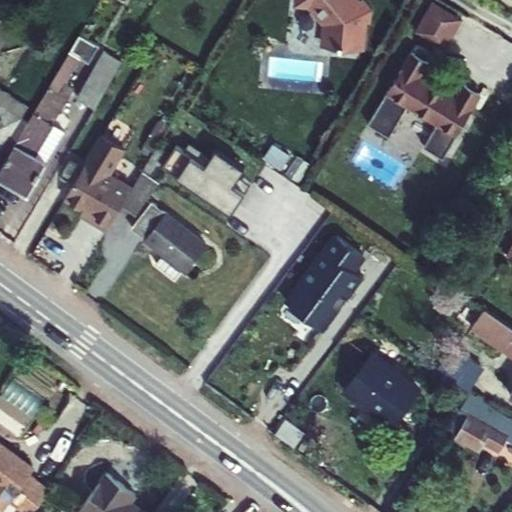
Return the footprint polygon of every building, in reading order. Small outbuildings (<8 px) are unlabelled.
[(314,5),(311,33),(348,35),(350,9),(356,9),(356,0),(304,0),(308,5),(314,5)] [(439,0),(432,0),(418,30),(450,46),(466,13),(439,0)] [(0,181),(10,188),(47,125),(35,118),(56,84),(47,79),(62,54),(71,60),(82,42),(64,32),(14,111),(0,103),(0,181)] [(379,70),(360,104),(381,117),(400,87),(425,103),(413,125),(429,133),(441,109),(437,106),(448,87),(455,90),(463,74),(448,66),(441,77),(408,58),(415,46),(399,37),(391,53),(398,57),(387,75),(379,70)] [(59,92),(77,102),(105,56),(88,46),(76,64),(74,65),(61,87),(59,92)] [(179,140),(163,165),(231,210),(244,191),(233,184),(244,168),(216,149),(211,156),(197,147),(195,150),(179,140)] [(67,162),(46,198),(80,218),(76,225),(91,234),(105,209),(120,218),(141,182),(126,174),(116,190),(67,162)] [(137,202),(117,232),(150,254),(143,264),(163,278),(171,267),(175,270),(194,241),(137,202)] [(511,217),(493,251),(511,262),(511,217)] [(318,318),(357,265),(347,258),(358,243),(332,224),(321,240),(319,238),(293,274),(294,275),(282,292),(318,318)] [(511,331),(445,289),(431,310),(511,362),(511,366),(495,395),(511,404),(511,331)] [(474,387),(489,364),(465,348),(450,371),(474,387)] [(356,350),(327,387),(378,425),(407,386),(356,350)] [(511,426),(464,399),(444,434),(467,447),(473,435),(487,442),(491,435),(511,444),(511,426)] [(0,502),(4,505),(10,494),(32,508),(49,480),(36,473),(29,479),(22,475),(31,461),(0,439),(0,502)] [(96,478),(73,511),(137,511),(122,503),(126,496),(96,478)]
